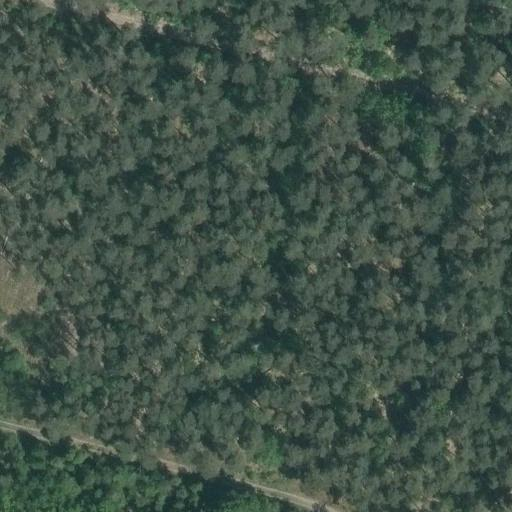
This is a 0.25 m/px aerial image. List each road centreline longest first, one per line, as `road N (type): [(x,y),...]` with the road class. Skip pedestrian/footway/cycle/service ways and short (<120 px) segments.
road 1 (track): [(511,109),(75,0)]
road 2 (track): [(331,511),(285,489),(0,420)]
